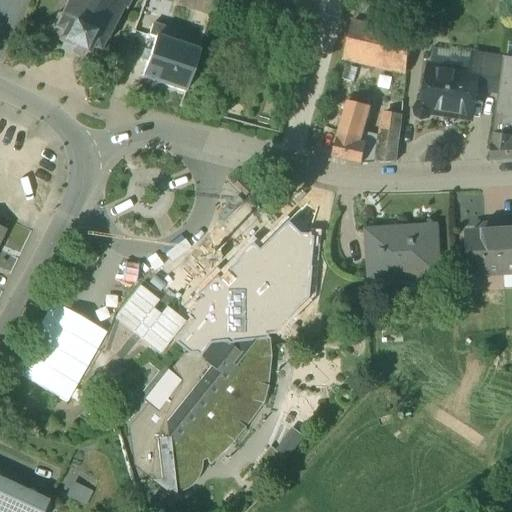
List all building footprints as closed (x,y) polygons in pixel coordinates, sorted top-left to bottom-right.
[(66,0),(68,1),(61,14),(57,13),(56,15),(59,17),(55,27),(52,28),(53,30),(55,29),(66,35),(64,39),(59,37),(58,40),(62,43),(63,44),(57,55),(76,64),(81,53),(82,54),(82,53),(87,55),(91,47),(97,51),(98,53),(100,53),(99,50),(105,40),(108,41),(109,39),(106,37),(113,24),(116,25),(117,23),(114,21),(121,8),(123,8),(124,12),(126,11),(125,8),(129,0),(66,0)] [(216,0),(180,0),(179,5),(212,16),(216,0)] [(357,3),(352,22),(343,57),(406,72),(410,36),(393,32),(380,29),(384,10),(357,3)] [(175,32),(153,24),(149,36),(156,38),(156,36),(172,42),(175,33),(175,32)] [(191,38),(175,33),(172,42),(188,47),(191,38)] [(172,42),(156,36),(156,38),(151,52),(146,51),(143,60),(148,61),(142,77),(186,92),(199,51),(198,51),(188,47),(172,42)] [(201,42),(191,38),(188,47),(198,51),(201,42)] [(503,59),(473,54),(470,73),(471,74),(476,75),(474,90),(498,93),(503,59)] [(511,59),(503,59),(498,93),(494,118),(511,119),(511,59)] [(470,73),(430,67),(425,103),(418,104),(415,110),(417,116),(422,119),(428,118),(431,112),(470,118),(474,90),(476,75),(471,74),(470,73)] [(366,107),(347,102),(331,157),(362,164),(365,146),(356,144),(361,128),(366,107)] [(388,113),(385,112),(381,134),(376,163),(395,162),(402,116),(402,104),(390,102),(388,113)] [(511,136),(511,119),(494,118),(488,161),(511,160),(511,136),(511,137),(511,136)] [(381,134),(361,128),(356,144),(365,146),(362,164),(376,163),(381,134)] [(254,246),(187,310),(189,312),(186,316),(192,321),(175,343),(188,353),(182,358),(191,366),(210,344),(265,339),(264,334),(271,333),(308,297),(310,269),(312,235),(302,235),(289,222),(260,251),(254,246)] [(511,226),(501,227),(503,273),(511,272),(511,226)] [(436,227),(367,231),(370,280),(394,279),(393,268),(439,266),(436,227)] [(501,227),(485,228),(479,234),(467,235),(469,274),(503,273),(501,227)] [(191,366),(182,358),(169,374),(165,371),(141,400),(152,410),(143,422),(140,419),(130,431),(134,465),(154,480),(174,496),(175,496),(174,492),(185,488),(194,480),(199,469),(199,458),(203,455),(208,465),(210,464),(209,462),(228,439),(236,445),(247,431),(243,427),(250,419),(255,402),(266,405),(271,388),(266,386),(263,358),(274,357),(273,338),(265,339),(210,344),(191,366)] [(270,446),(261,460),(274,471),(302,437),(290,428),(274,449),(270,446)] [(0,478),(0,511),(6,511),(18,487),(0,478)] [(87,502),(91,489),(69,483),(66,497),(87,502)] [(43,511),(48,501),(18,487),(6,511),(43,511)]
